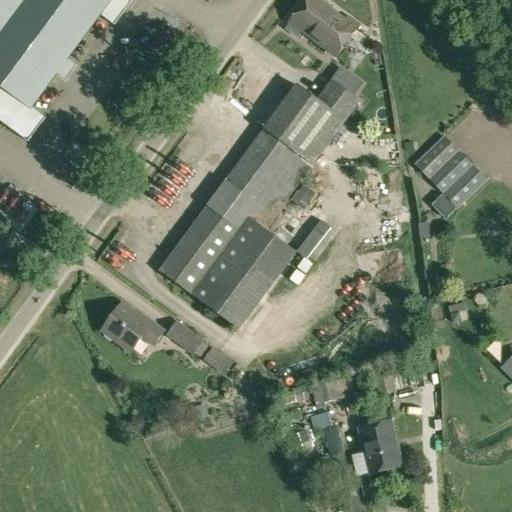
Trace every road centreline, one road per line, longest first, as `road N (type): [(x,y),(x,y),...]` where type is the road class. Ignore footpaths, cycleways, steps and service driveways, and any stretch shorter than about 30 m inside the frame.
road 1 (unclassified): [(0,352),(259,0)]
road 2 (unknown): [(26,162),(149,0)]
